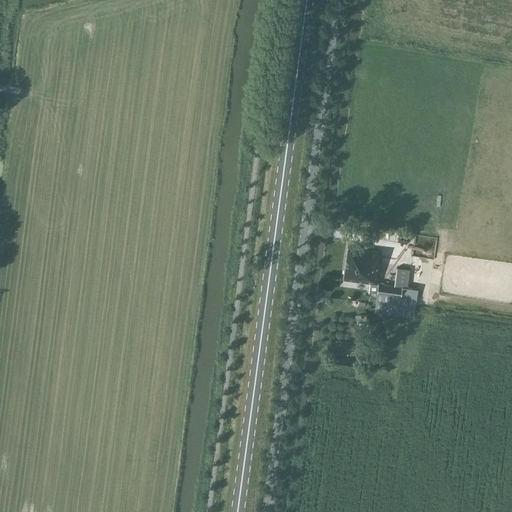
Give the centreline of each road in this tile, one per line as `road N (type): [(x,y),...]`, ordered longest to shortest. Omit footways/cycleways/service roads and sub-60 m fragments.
road 1 (unclassified): [(268,511),(337,0)]
road 2 (primary): [(240,511),(308,0)]
